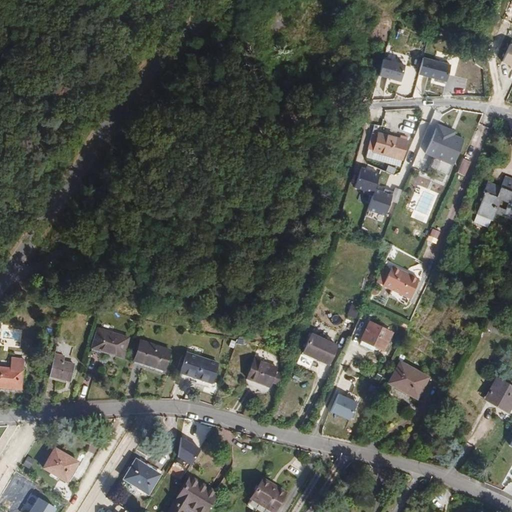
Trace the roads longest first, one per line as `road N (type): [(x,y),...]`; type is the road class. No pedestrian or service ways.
road 1 (unclassified): [(6,278),(70,244),(180,156),(341,110),(496,111)]
road 2 (residential): [(0,422),(146,410),(354,455)]
road 3 (unclassified): [(6,278),(148,66),(219,0)]
road 4 (unclassified): [(496,111),(487,116),(408,312)]
road 5 (residential): [(354,455),(462,485),(511,510)]
